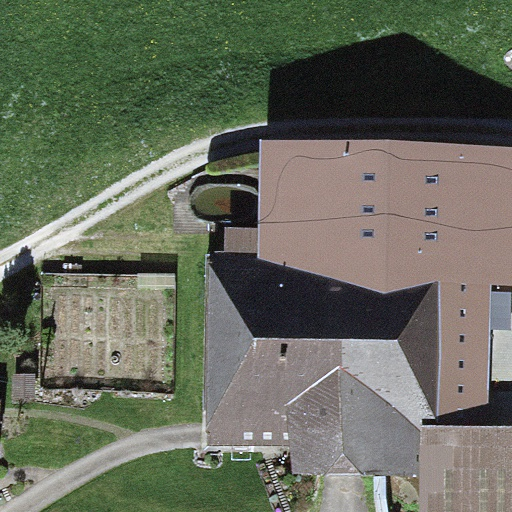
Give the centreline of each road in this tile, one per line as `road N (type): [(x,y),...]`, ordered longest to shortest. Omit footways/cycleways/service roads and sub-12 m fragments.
road 1 (track): [(511,135),(314,129),(227,140),(0,266)]
road 2 (track): [(16,511),(138,444),(511,425)]
